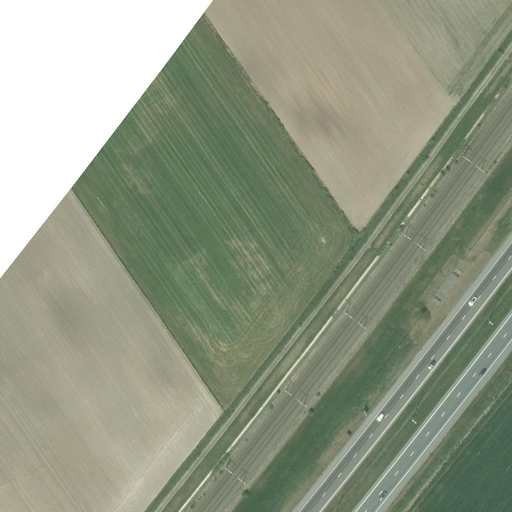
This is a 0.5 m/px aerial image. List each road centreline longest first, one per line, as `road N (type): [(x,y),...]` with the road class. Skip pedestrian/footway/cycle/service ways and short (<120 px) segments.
road 1 (motorway): [(511,255),(310,511)]
road 2 (motorway): [(363,511),(511,324)]
